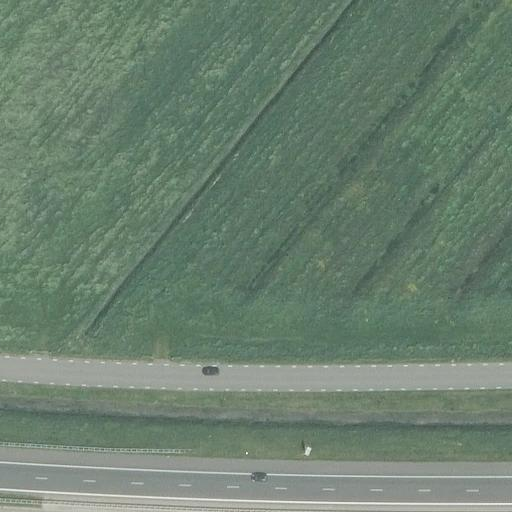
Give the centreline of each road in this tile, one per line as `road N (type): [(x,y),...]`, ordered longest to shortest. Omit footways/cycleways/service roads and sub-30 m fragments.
road 1 (unclassified): [(511,377),(234,380),(0,369)]
road 2 (motorway): [(511,491),(0,477)]
